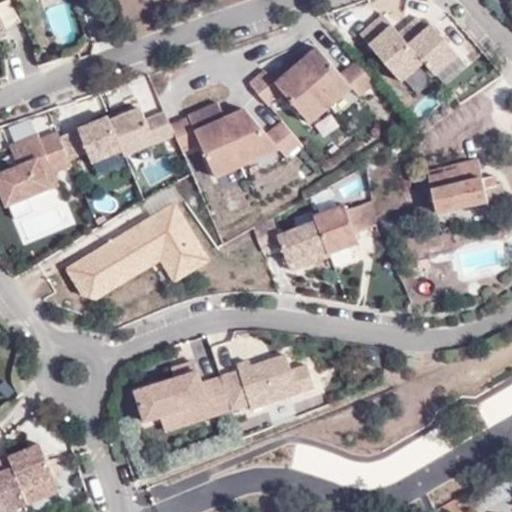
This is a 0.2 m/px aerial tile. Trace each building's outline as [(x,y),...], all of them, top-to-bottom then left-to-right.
[(400,32),(384,14),(359,35),(405,86),(430,66),(400,32)] [(421,14),(400,32),(430,66),(441,80),(463,60),(421,14)] [(268,65),(249,82),(270,106),(284,95),(311,128),(353,92),(360,99),(378,83),(357,58),(342,72),(321,46),(279,79),(268,65)] [(221,101),(172,122),(178,138),(185,153),(203,145),(219,181),(279,151),(289,159),(305,141),(284,119),(267,132),(248,107),(228,117),(221,101)] [(142,108),(112,120),(126,156),(127,159),(178,138),(172,122),(167,110),(146,119),(142,108)] [(60,136),(57,129),(39,135),(31,115),(1,125),(19,169),(0,176),(0,189),(8,210),(62,188),(55,173),(73,166),(72,164),(60,136)] [(110,116),(60,136),(72,164),(89,156),(94,169),(126,156),(112,120),(110,116)] [(479,157),(428,171),(438,212),(489,199),(486,184),(499,181),(495,170),(484,173),(479,157)] [(438,212),(428,171),(400,179),(410,219),(438,212)] [(314,216),(316,221),(331,258),(363,246),(358,233),(370,229),(382,220),(373,200),(349,210),(346,203),(314,216)] [(174,219),(179,216),(174,208),(168,211),(174,219)] [(104,298),(161,262),(171,278),(199,262),(185,241),(192,237),(179,216),(174,219),(168,211),(156,219),(159,223),(148,230),(146,225),(69,274),(84,299),(99,290),(104,298)] [(281,235),(274,217),(253,226),(261,247),(279,240),(292,274),(331,258),(316,221),(281,235)] [(148,230),(159,223),(156,219),(146,225),(148,230)] [(175,284),(208,263),(192,237),(185,241),(199,262),(171,278),(175,284)] [(97,302),(104,298),(99,290),(84,299),(97,302)] [(238,370),(223,374),(235,411),(251,406),(253,411),(319,391),(309,365),(294,370),(288,355),(255,365),(253,358),(236,364),(238,370)] [(176,380),(135,392),(146,426),(209,407),(213,419),(236,412),(235,411),(223,374),(205,380),(199,357),(172,366),(176,380)] [(37,452),(6,467),(21,498),(52,484),(37,452)] [(5,463),(0,465),(0,511),(26,511),(21,498),(6,467),(5,463)]
